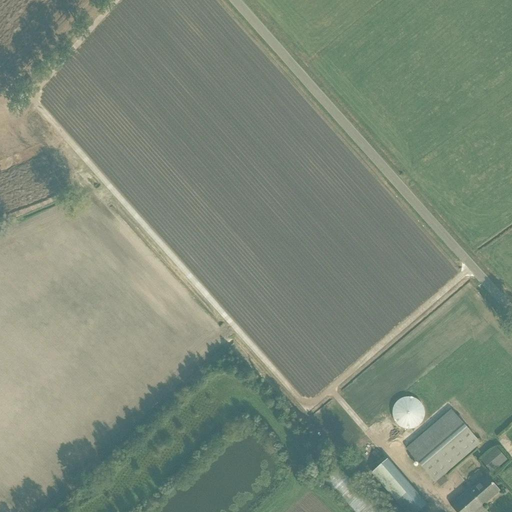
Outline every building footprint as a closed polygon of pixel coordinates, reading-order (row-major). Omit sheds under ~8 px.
[(424,411),(423,409),(422,406),(420,403),(419,401),(417,400),(415,399),(413,398),(411,397),(409,397),(407,397),(403,398),(401,399),(399,400),(398,401),(396,402),(394,405),(393,406),(393,408),(392,410),(392,412),(392,415),(393,417),(393,419),(394,421),(396,423),(397,424),(399,426),(400,427),(402,427),(404,428),(407,429),(409,429),(411,428),(413,428),(415,427),(417,426),(418,425),(420,423),(421,421),(422,419),(423,417),(423,415),(424,413),(424,411)] [(480,443),(451,410),(406,448),(435,482),(480,443)] [(507,460),(496,447),(480,460),(492,473),(507,460)] [(405,511),(419,511),(426,507),(387,460),(371,472),(405,511)] [(356,511),(380,511),(344,472),(331,484),(356,511)] [(450,506),(455,511),(487,511),(482,506),(499,491),(493,484),(487,477),(472,490),(470,488),(450,506)]
